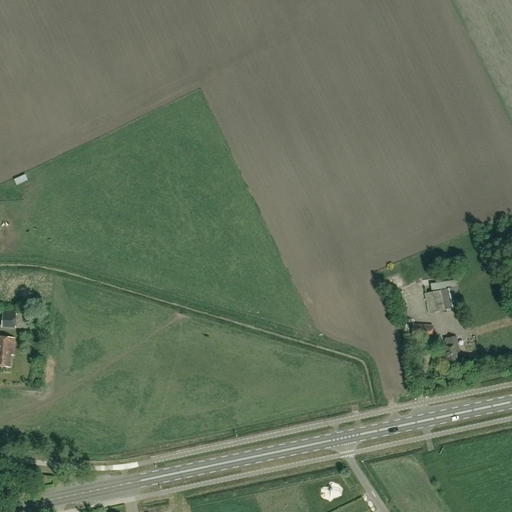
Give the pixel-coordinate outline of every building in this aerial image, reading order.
[(429,314),(461,307),(457,287),(424,294),(429,314)] [(507,313),(511,311),(511,305),(508,295),(501,298),(507,313)] [(27,329),(28,313),(3,312),(2,328),(27,329)] [(432,340),(433,326),(413,325),(412,339),(432,340)] [(14,356),(15,338),(0,337),(0,367),(11,368),(11,356),(14,356)] [(446,367),(462,363),(457,337),(445,339),(447,348),(442,349),(446,367)]
